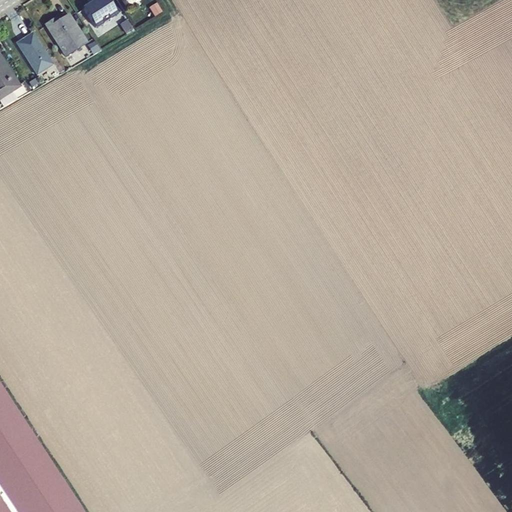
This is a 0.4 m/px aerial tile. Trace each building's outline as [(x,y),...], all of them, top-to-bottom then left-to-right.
[(82,7),(96,29),(117,15),(107,0),(92,0),(93,0),(82,7)] [(156,3),(149,7),(154,17),(162,12),(156,3)] [(44,25),(65,58),(87,43),(68,14),(58,20),(56,17),(44,25)] [(126,19),(119,24),(125,34),(133,29),(126,19)] [(16,44),(36,75),(53,65),(32,33),(16,44)] [(94,42),(87,46),(92,55),(100,50),(94,42)] [(0,100),(12,93),(21,87),(0,54),(0,100)] [(35,80),(29,83),(33,90),(39,86),(35,80)] [(12,93),(0,100),(0,103),(3,108),(16,99),(12,93)] [(78,511),(0,392),(0,494),(11,511),(78,511)] [(11,511),(0,494),(0,511),(11,511)]
